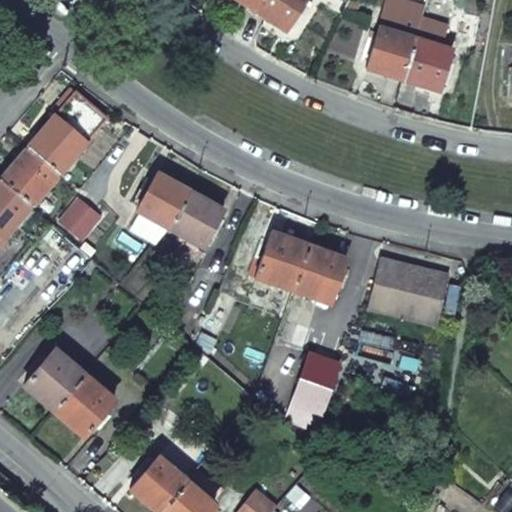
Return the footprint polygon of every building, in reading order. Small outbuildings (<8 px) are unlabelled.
[(260,0),(254,10),(285,31),(304,0),(260,0)] [(402,81),(415,41),(379,30),(367,70),(402,81)] [(438,92),(450,52),(415,41),(402,81),(438,92)] [(74,93),(53,117),(84,144),(105,119),(74,93)] [(53,117),(26,149),(57,176),(84,144),(53,117)] [(26,149),(0,179),(0,182),(29,207),(30,208),(57,176),(26,149)] [(188,193),(156,175),(136,211),(157,223),(168,229),(188,193)] [(0,236),(2,239),(12,227),(29,207),(0,182),(0,236)] [(221,211),(188,193),(168,229),(183,238),(200,247),(202,246),(221,211)] [(136,211),(135,211),(126,224),(148,236),(157,223),(136,211)] [(2,239),(0,241),(0,280),(1,279),(0,277),(0,275),(29,242),(12,227),(2,239)] [(307,247),(270,234),(254,278),(291,291),(307,247)] [(85,269),(46,236),(27,258),(66,291),(85,269)] [(200,247),(183,238),(164,268),(186,280),(195,264),(199,266),(207,250),(202,246),(200,247)] [(307,247),(291,291),(328,304),(344,260),(307,247)] [(433,326),(445,275),(379,260),(367,310),(433,326)] [(242,302),(222,293),(211,316),(233,324),(242,302)] [(84,375),(54,350),(23,386),(53,412),(84,375)] [(313,432),(337,364),(309,354),(285,421),(313,432)] [(113,401),(84,375),(53,412),(82,437),(113,401)] [(317,455),(302,442),(294,453),(308,466),(317,455)] [(156,457),(129,490),(154,511),(159,511),(184,482),(156,457)] [(207,511),(213,506),(184,482),(159,511),(207,511)] [(511,490),(507,486),(488,508),(492,511),(506,511),(511,506),(511,490)] [(269,511),(274,507),(252,490),(236,511),(269,511)]
